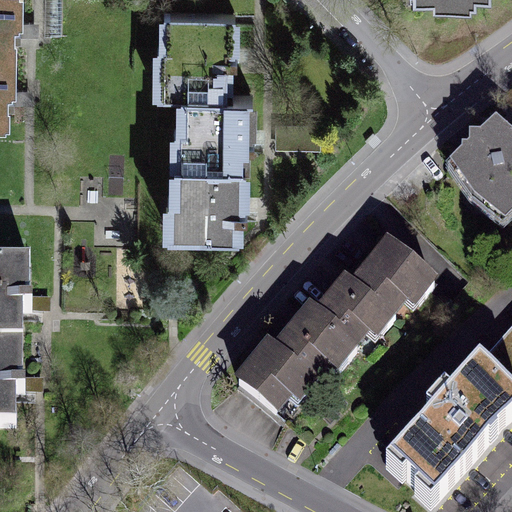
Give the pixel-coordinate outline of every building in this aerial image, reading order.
[(16,0),(0,0),(0,138),(10,138),(16,0)] [(176,80),(236,81),(238,0),(158,0),(156,79),(176,80)] [(176,80),(175,140),(248,142),(250,81),(236,81),(176,80)] [(511,215),(511,136),(495,117),(448,158),(505,222),(511,215)] [(161,185),(160,227),(246,229),(248,142),(175,140),(174,185),(161,185)] [(390,233),(314,304),(360,354),(436,283),(390,233)] [(0,255),(0,339),(24,341),(28,257),(0,255)] [(314,304),(237,376),(283,425),(360,354),(314,304)] [(0,339),(0,424),(20,425),(24,341),(0,339)] [(511,416),(511,385),(483,361),(394,463),(438,502),(511,416)]
